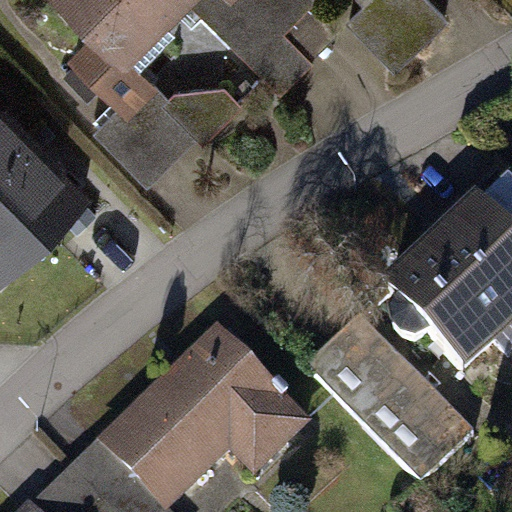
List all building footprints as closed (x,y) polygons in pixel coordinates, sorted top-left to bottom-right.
[(78,0),(107,30),(88,48),(136,98),(107,125),(151,171),(205,120),(143,55),(180,20),(170,9),(179,0),(78,0)] [(219,0),(292,75),(317,51),(290,23),(313,0),(219,0)] [(442,0),(375,0),(357,18),(404,68),(458,17),(442,0)] [(0,177),(34,144),(0,109),(0,177)] [(0,245),(17,263),(83,200),(34,144),(0,177),(0,245)] [(511,351),(511,208),(499,195),(408,285),(493,371),(511,351)] [(480,432),(363,316),(310,368),(427,485),(480,432)] [(106,436),(181,510),(244,446),(265,467),(315,416),(218,321),(106,436)] [(48,496),(64,511),(183,511),(181,510),(106,436),(48,496)] [(64,511),(48,496),(31,511),(64,511)]
